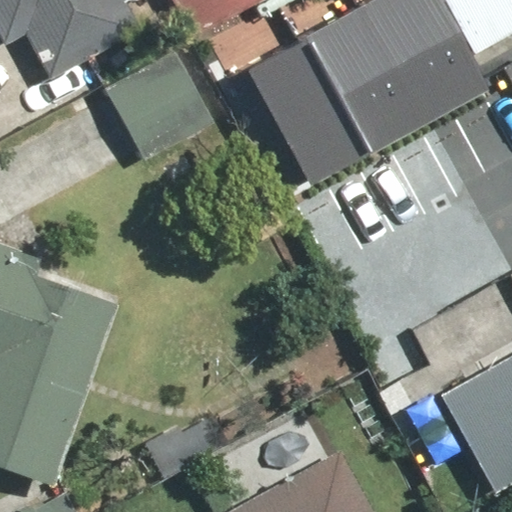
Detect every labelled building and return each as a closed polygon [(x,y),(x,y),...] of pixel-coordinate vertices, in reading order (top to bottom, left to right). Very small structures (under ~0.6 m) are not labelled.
[(0,0),(0,41),(19,31),(43,76),(136,28),(121,0),(0,0)] [(167,0),(186,34),(246,0),(167,0)] [(425,0),(338,0),(230,63),(300,181),(473,80),(425,0)] [(511,0),(437,0),(467,52),(511,26),(511,0)] [(209,114),(173,50),(86,98),(122,163),(209,114)] [(511,64),(444,101),(511,226),(511,64)] [(121,284),(0,240),(0,468),(49,486),(121,284)] [(511,478),(511,349),(434,396),(491,491),(511,478)] [(366,511),(333,450),(219,511),(366,511)] [(58,511),(51,497),(19,511),(58,511)]
